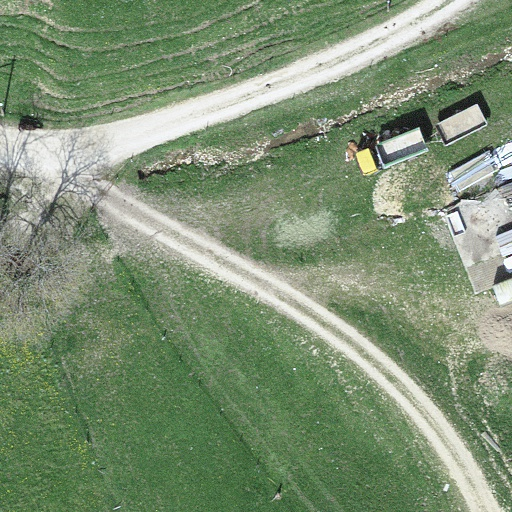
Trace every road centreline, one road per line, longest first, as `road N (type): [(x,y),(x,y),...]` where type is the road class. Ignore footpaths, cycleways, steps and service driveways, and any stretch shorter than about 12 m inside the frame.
road 1 (track): [(481,511),(444,444),(397,385),(335,330),(22,149)]
road 2 (unclassified): [(450,0),(309,72),(190,115),(22,149)]
